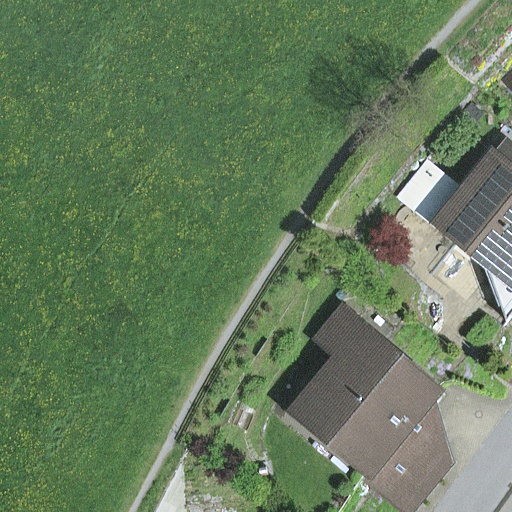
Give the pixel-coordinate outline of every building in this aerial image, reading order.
[(511,168),(496,155),(465,193),(472,200),(459,241),(485,263),(499,299),(511,283),(511,168)] [(439,225),(459,241),(472,200),(465,193),(429,161),(398,199),(435,230),(439,225)] [(321,338),(344,357),(364,332),(341,314),(321,338)] [(437,391),(364,332),(344,357),(310,398),(339,422),(328,435),(371,471),(365,478),(407,511),(408,511),(449,463),(406,428),(437,391)] [(406,428),(449,463),(437,391),(406,428)] [(328,435),(339,422),(310,398),(299,411),(328,435)]
